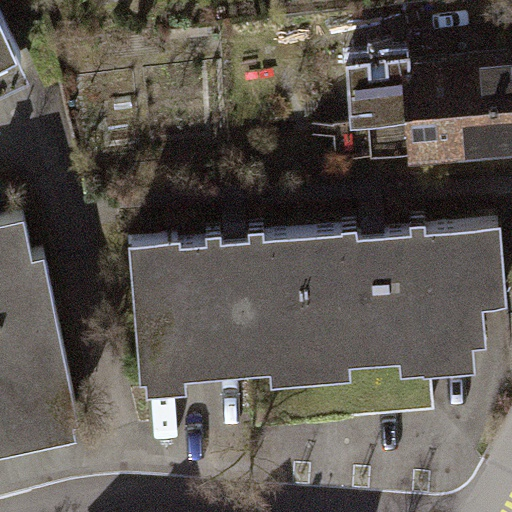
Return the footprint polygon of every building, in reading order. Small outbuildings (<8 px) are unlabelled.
[(0,0),(0,77),(34,61),(2,0),(0,0)] [(496,44),(461,46),(468,152),(511,148),(511,26),(495,28),(496,44)] [(461,46),(347,54),(354,160),(468,152),(461,46)] [(0,441),(86,423),(47,248),(36,251),(27,213),(0,218),(0,441)] [(347,228),(303,231),(313,377),(358,374),(357,359),(401,356),(401,368),(480,363),(479,338),(494,337),(492,300),(511,298),(511,259),(509,221),(434,226),(433,216),(413,218),(413,228),(364,231),(363,217),(346,218),(347,228)] [(276,379),(313,377),(303,231),(273,233),(273,223),(251,224),(251,231),(228,233),(228,226),(210,227),(210,235),(186,237),(186,229),(131,233),(141,371),(148,371),(149,387),(191,384),(190,368),(275,362),(276,379)]
